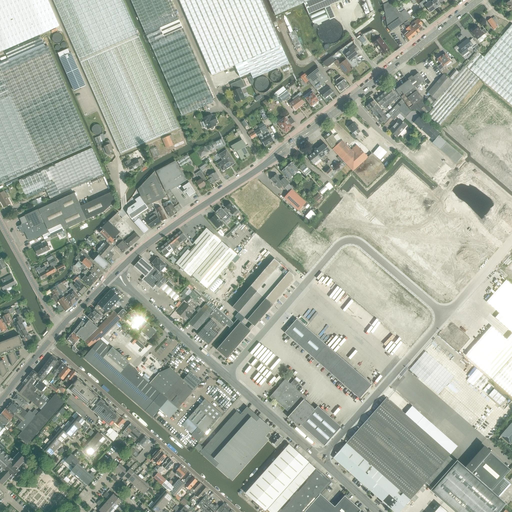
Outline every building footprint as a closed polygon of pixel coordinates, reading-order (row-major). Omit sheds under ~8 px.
[(0,0),(0,52),(4,51),(59,28),(58,27),(46,0),(0,0)] [(74,49),(120,154),(179,128),(124,2),(124,3),(122,0),(52,0),(65,28),(74,49)] [(159,29),(179,21),(170,0),(130,0),(144,30),(182,116),(215,102),(183,30),(163,38),(159,29)] [(261,0),(179,0),(212,75),(235,65),(281,45),(261,0)] [(268,0),(275,15),(303,3),(310,0),(268,0)] [(341,0),(310,0),(303,3),(308,14),(338,1),(341,0)] [(428,0),(424,0),(419,4),(422,8),(425,6),(430,13),(435,9),(430,2),(429,0),(428,0)] [(428,0),(429,0),(430,2),(435,9),(441,5),(440,3),(443,1),(442,0),(428,0)] [(400,13),(396,9),(393,1),(384,5),(387,27),(391,32),(406,21),(404,19),(402,16),(400,13)] [(494,30),(498,27),(491,18),(487,21),(494,30)] [(410,26),(408,21),(404,23),(404,24),(406,25),(408,28),(409,26),(416,35),(423,29),(420,26),(422,24),(418,19),(410,26)] [(183,30),(179,21),(159,29),(163,38),(183,30)] [(511,24),(492,48),(484,58),(476,51),(464,65),(470,71),(472,72),(511,106),(511,24)] [(409,26),(408,28),(405,30),(407,32),(404,35),(409,41),(416,35),(409,26)] [(471,32),(477,40),(479,42),(480,42),(483,40),(483,39),(483,38),(486,36),(484,34),(486,33),(484,29),(481,31),(478,27),(474,30),(474,29),(471,31),(472,32),(471,32)] [(299,55),(305,52),(294,31),(289,33),(299,55)] [(65,40),(64,38),(63,37),(62,36),(60,35),(58,35),(57,36),(56,36),(55,37),(55,38),(54,40),(54,41),(55,42),(55,44),(56,44),(57,45),(59,45),(61,45),(62,45),(63,44),(63,43),(64,42),(64,41),(65,40)] [(26,198),(46,190),(55,186),(59,194),(91,180),(97,177),(100,176),(104,174),(47,45),(45,46),(41,37),(5,53),(8,59),(0,62),(0,185),(17,178),(18,178),(18,180),(26,198)] [(380,38),(373,43),(376,47),(375,48),(375,49),(375,50),(376,50),(377,50),(378,50),(381,54),(387,50),(386,49),(388,48),(380,38)] [(469,41),(468,39),(458,46),(461,50),(459,52),(463,56),(469,51),(468,50),(470,48),(471,50),(477,45),(472,39),(469,41)] [(281,45),(235,65),(240,77),(250,73),(253,78),(289,63),(281,45)] [(349,48),(344,52),(346,54),(345,55),(349,60),(350,60),(351,62),(356,59),(354,56),(357,54),(356,52),(358,50),(354,45),(349,49),(349,48)] [(68,49),(58,53),(60,58),(59,58),(74,91),(86,86),(71,53),(70,53),(68,49)] [(437,67),(442,75),(447,71),(444,67),(451,62),(451,61),(451,60),(450,59),(449,58),(445,53),(441,57),(440,56),(440,57),(439,56),(437,57),(437,59),(441,64),(437,67)] [(337,60),(335,61),(332,57),(331,56),(328,59),(331,63),(331,64),(334,62),(338,67),(339,66),(346,75),(353,69),(346,60),(340,64),(337,60)] [(427,116),(439,126),(479,79),(465,67),(452,82),(436,100),(431,106),(434,108),(427,116)] [(318,68),(306,78),(315,90),(327,80),(318,68)] [(412,76),(407,79),(409,80),(411,83),(421,76),(418,73),(413,77),(412,76)] [(428,93),(436,100),(452,82),(443,74),(428,93)] [(421,76),(411,83),(414,88),(415,87),(418,85),(424,81),(421,77),(421,76)] [(348,87),(345,83),(346,82),(344,80),(343,80),(341,77),(335,80),(338,84),(336,85),(341,92),(348,87)] [(271,87),(271,85),(270,84),(269,82),(268,81),(267,80),(266,79),(265,79),(263,79),(262,79),(260,80),(259,80),(258,81),(257,82),(256,83),(256,85),(256,87),(256,88),(256,89),(257,91),(258,92),(259,93),(260,93),(261,94),(263,94),(264,94),(266,94),(267,93),(268,92),(269,91),(270,90),(270,88),(271,87)] [(245,98),(240,88),(244,87),(241,80),(231,85),(233,91),(235,97),(234,98),(236,102),(245,98)] [(409,80),(394,91),(401,100),(404,103),(405,103),(410,110),(416,110),(423,116),(431,110),(414,88),(411,83),(409,80)] [(333,92),(328,86),(320,93),(325,98),(333,92)] [(397,98),(390,89),(386,91),(391,97),(393,101),(397,98)] [(312,90),(303,96),(311,106),(312,107),(315,105),(314,104),(318,101),(315,97),(316,96),(312,90)] [(287,91),(277,98),(280,102),(282,101),(283,102),(291,96),(287,91)] [(386,91),(382,94),(387,101),(390,104),(391,102),(389,99),(391,97),(386,91)] [(295,110),(304,103),(300,97),(299,97),(298,94),(292,99),(294,101),(290,104),(295,110)] [(386,106),(390,104),(387,101),(382,94),(379,97),(386,106)] [(429,105),(434,101),(431,96),(425,100),(429,105)] [(375,100),(380,106),(383,109),(384,108),(386,106),(379,97),(375,100)] [(374,101),(366,107),(369,111),(370,110),(377,104),(374,101)] [(272,106),(268,102),(262,106),(263,108),(265,111),(272,106)] [(370,110),(372,114),(379,108),(377,104),(370,110)] [(399,109),(398,110),(401,112),(406,117),(411,111),(404,104),(403,104),(402,106),(400,108),(399,109)] [(375,117),(376,117),(376,116),(382,111),(379,108),(372,114),(375,117)] [(391,117),(391,118),(393,120),(401,112),(398,110),(397,111),(396,112),(394,114),(392,116),(391,117)] [(376,116),(376,117),(379,120),(385,115),(382,111),(376,116)] [(204,121),(200,123),(202,128),(206,126),(207,129),(210,128),(210,129),(211,129),(212,129),(213,129),(214,128),(213,127),(216,125),(215,124),(217,123),(214,115),(212,116),(211,115),(203,118),(204,121)] [(382,124),(383,122),(385,124),(389,120),(385,115),(379,120),(382,124)] [(291,127),(290,125),(290,124),(287,120),(288,119),(286,116),(281,120),(279,118),(272,123),(274,126),(278,123),(285,132),(285,131),(286,132),(289,130),(288,129),(289,128),(291,127)] [(413,123),(426,134),(434,141),(432,143),(456,164),(462,156),(439,136),(440,134),(432,127),(420,116),(413,123)] [(399,120),(390,131),(397,137),(399,133),(401,135),(403,135),(405,132),(405,130),(403,129),(406,126),(401,122),(399,120)] [(358,134),(360,132),(358,129),(359,129),(358,127),(358,126),(357,124),(355,124),(355,125),(354,123),(351,125),(349,125),(348,126),(348,127),(347,127),(352,134),(350,135),(354,139),(356,137),(354,135),(357,133),(358,134)] [(103,129),(103,128),(102,127),(101,125),(100,125),(99,124),(97,124),(95,125),(94,125),(94,126),(93,127),(92,129),(93,131),(94,133),(95,134),(97,134),(99,134),(100,134),(101,133),(102,132),(102,131),(103,130),(103,129)] [(264,125),(254,132),(256,136),(258,135),(264,146),(274,141),(264,125)] [(252,130),(248,132),(251,139),(256,136),(254,132),(252,130)] [(337,134),(334,136),(331,132),(324,137),(332,149),(337,154),(347,145),(342,141),(337,134)] [(174,140),(172,135),(162,139),(166,148),(173,145),(171,141),(174,140)] [(102,140),(100,136),(94,138),(98,146),(104,144),(102,140)] [(222,139),(212,143),(215,149),(224,145),(222,139)] [(107,155),(113,152),(111,147),(112,147),(109,140),(106,142),(107,145),(104,146),(107,155)] [(249,155),(244,147),(246,146),(242,140),(231,147),(235,152),(237,151),(241,159),(249,155)] [(330,151),(325,144),(317,150),(315,148),(314,149),(315,151),(314,151),(315,152),(320,159),(323,163),(328,159),(324,155),(330,151)] [(357,145),(351,150),(347,145),(337,154),(338,156),(337,158),(342,163),(343,161),(353,171),(368,157),(357,145)] [(201,157),(208,152),(204,146),(197,151),(201,157)] [(379,146),(373,154),(380,160),(387,153),(379,146)] [(156,147),(150,150),(154,158),(160,155),(156,147)] [(235,163),(226,150),(219,155),(223,161),(218,164),(223,171),(235,163)] [(315,152),(308,158),(313,164),(320,159),(315,152)] [(197,166),(202,163),(195,153),(190,156),(197,166)] [(180,166),(188,162),(191,160),(188,154),(177,161),(180,166)] [(372,154),(368,157),(353,171),(367,186),(387,168),(372,154)] [(138,160),(138,159),(131,162),(130,159),(122,163),(125,169),(128,168),(129,170),(140,165),(140,164),(138,161),(138,160)] [(156,171),(162,183),(161,183),(163,187),(164,187),(166,192),(169,189),(171,191),(181,184),(183,187),(185,191),(183,192),(185,194),(186,193),(189,197),(196,193),(175,161),(156,171)] [(301,173),(291,163),(286,168),(295,178),(301,173)] [(306,175),(308,173),(310,172),(303,164),(299,167),(306,175)] [(402,165),(394,175),(397,178),(400,180),(408,171),(402,165)] [(332,170),(329,166),(324,171),(327,175),(332,170)] [(281,172),(290,182),(293,180),(295,178),(286,168),(281,172)] [(155,171),(138,189),(141,196),(140,197),(140,196),(140,197),(148,209),(151,207),(153,206),(152,203),(166,197),(166,196),(165,196),(164,192),(162,188),(160,183),(155,171)] [(206,180),(200,171),(195,174),(197,177),(199,176),(201,179),(202,179),(204,182),(206,180)] [(219,180),(220,179),(215,172),(214,172),(213,171),(209,173),(207,174),(210,180),(209,180),(209,179),(207,180),(210,185),(212,183),(216,181),(217,181),(219,180)] [(408,171),(400,180),(404,184),(412,174),(408,171)] [(284,187),(288,192),(292,188),(290,186),(288,184),(289,183),(284,178),(281,180),(276,174),(271,180),(278,189),(282,186),(284,188),(284,187)] [(412,174),(404,184),(408,187),(416,178),(412,174)] [(12,183),(18,180),(18,178),(5,184),(7,187),(13,184),(12,183)] [(416,178),(408,187),(412,191),(420,181),(417,178),(416,178)] [(202,179),(201,179),(196,182),(200,189),(206,185),(204,182),(202,179)] [(420,181),(412,191),(416,195),(425,185),(420,181)] [(425,185),(416,195),(420,198),(429,189),(428,188),(425,185)] [(46,190),(50,198),(59,194),(55,186),(46,190)] [(353,188),(349,192),(359,201),(363,197),(353,188)] [(298,211),(306,203),(291,189),(284,197),(298,211)] [(429,189),(420,198),(427,204),(435,194),(429,189)] [(11,204),(4,192),(0,193),(0,200),(4,208),(11,204)] [(43,235),(44,239),(104,212),(116,201),(111,192),(80,206),(74,193),(25,215),(25,216),(19,218),(21,224),(21,225),(18,226),(21,233),(24,231),(29,241),(43,235)] [(348,193),(346,197),(356,205),(359,201),(349,192),(348,193)] [(387,197),(396,205),(400,201),(390,192),(387,197)] [(316,202),(322,197),(319,194),(313,198),(316,202)] [(128,208),(127,212),(132,219),(144,233),(148,229),(140,220),(138,218),(137,216),(139,215),(140,214),(147,209),(148,209),(140,197),(135,200),(137,202),(128,208)] [(346,197),(342,201),(352,209),(356,205),(346,197)] [(383,201),(393,209),(396,205),(387,197),(383,201)] [(41,198),(31,202),(33,206),(42,202),(41,198)] [(170,218),(177,213),(170,200),(167,201),(169,206),(165,208),(170,218)] [(342,201),(338,205),(348,214),(352,209),(342,201)] [(379,205),(389,213),(393,209),(383,201),(379,205)] [(400,201),(396,205),(405,212),(409,208),(400,201)] [(235,216),(238,213),(236,211),(237,210),(234,206),(233,206),(231,203),(229,204),(228,204),(225,206),(225,208),(231,215),(233,213),(235,216)] [(336,207),(335,209),(345,218),(348,214),(338,205),(336,207)] [(376,209),(385,217),(389,213),(379,205),(376,209)] [(396,205),(393,209),(401,216),(405,212),(396,205)] [(156,210),(158,215),(161,221),(166,219),(160,206),(155,209),(156,210)] [(216,212),(222,219),(221,219),(224,222),(231,216),(224,208),(222,210),(220,208),(216,212)] [(306,217),(304,219),(308,223),(310,221),(311,221),(317,215),(316,215),(317,213),(313,209),(311,211),(311,210),(305,216),(306,217)] [(335,209),(331,213),(341,222),(345,218),(335,209)] [(376,209),(372,213),(382,221),(385,217),(376,209)] [(393,209),(389,213),(398,221),(401,217),(401,216),(393,209)] [(152,218),(146,221),(152,228),(157,224),(157,225),(161,222),(156,216),(158,215),(156,210),(150,215),(152,218)] [(331,213),(328,217),(338,226),(341,222),(331,213)] [(369,217),(378,226),(382,221),(372,213),(369,217)] [(389,213),(385,217),(394,225),(398,221),(389,213)] [(109,221),(102,228),(103,229),(115,241),(111,244),(114,247),(116,245),(116,246),(123,240),(125,242),(136,232),(134,230),(122,218),(121,219),(117,214),(109,221)] [(217,229),(223,224),(215,215),(210,220),(217,229)] [(328,217),(324,221),(334,230),(337,226),(338,226),(328,217)] [(365,221),(374,230),(378,226),(369,217),(365,221)] [(385,217),(382,221),(390,229),(394,225),(385,217)] [(324,221),(320,226),(330,234),(334,230),(324,221)] [(361,226),(360,228),(369,236),(374,230),(365,221),(361,226)] [(382,221),(378,226),(387,233),(390,229),(382,221)] [(239,223),(230,231),(232,234),(241,225),(239,223)] [(320,226),(317,230),(327,239),(330,234),(320,226)] [(378,226),(374,230),(383,237),(387,233),(378,226)] [(183,254),(181,257),(176,263),(191,276),(192,275),(207,289),(208,288),(218,277),(227,266),(237,255),(207,228),(205,230),(201,231),(202,233),(194,243),(196,245),(190,251),(188,249),(187,250),(183,254)] [(115,241),(103,229),(101,232),(100,233),(107,240),(111,244),(115,241)] [(374,230),(369,236),(375,241),(378,243),(383,237),(374,230)] [(188,239),(181,231),(177,233),(184,242),(188,239)] [(136,232),(125,242),(130,247),(140,238),(136,232)] [(174,236),(181,245),(184,242),(177,233),(174,236)] [(180,245),(173,237),(170,240),(177,248),(180,245)] [(123,240),(116,246),(123,253),(125,251),(130,247),(125,242),(123,240)] [(170,240),(167,242),(174,251),(177,248),(170,240)] [(114,255),(110,251),(113,248),(106,241),(101,246),(112,257),(114,255)] [(50,250),(47,242),(36,247),(39,255),(50,250)] [(167,242),(164,245),(171,253),(174,251),(167,242)] [(161,251),(164,254),(166,257),(171,253),(164,245),(160,248),(163,250),(161,251)] [(104,258),(106,255),(110,259),(112,257),(101,246),(96,251),(99,254),(104,258)] [(86,258),(84,257),(79,252),(76,258),(81,262),(82,262),(91,270),(95,266),(86,258)] [(99,254),(93,260),(103,269),(104,268),(106,270),(108,268),(106,266),(109,263),(104,258),(99,254)] [(237,255),(232,261),(233,261),(235,263),(240,257),(238,255),(237,255)] [(145,277),(152,268),(142,258),(134,267),(145,277)] [(155,265),(152,268),(145,277),(144,278),(142,279),(143,280),(151,287),(153,289),(153,288),(154,287),(156,285),(159,288),(166,280),(163,277),(162,276),(163,274),(163,272),(166,268),(166,267),(165,266),(165,265),(159,260),(157,259),(154,262),(153,263),(155,265)] [(275,260),(232,308),(254,326),(263,316),(264,317),(264,316),(269,310),(286,290),(286,291),(294,281),(292,276),(293,276),(293,275),(290,272),(289,272),(282,267),(278,271),(277,270),(282,265),(281,265),(279,263),(278,263),(275,260)] [(54,267),(58,265),(55,261),(50,264),(52,267),(47,270),(45,271),(46,273),(46,274),(47,274),(48,276),(56,272),(54,267)] [(99,279),(90,271),(88,269),(86,271),(84,269),(86,267),(79,261),(75,266),(84,274),(84,275),(85,276),(85,275),(94,283),(99,279)] [(66,268),(63,263),(56,267),(59,272),(66,268)] [(36,269),(42,279),(48,276),(47,274),(46,274),(46,273),(45,271),(47,270),(45,266),(41,269),(40,267),(36,269)] [(91,270),(90,271),(99,279),(103,273),(95,266),(91,270)] [(12,286),(16,284),(11,274),(3,278),(5,282),(0,285),(3,290),(7,289),(8,290),(9,290),(10,290),(11,290),(12,289),(12,288),(12,287),(12,286)] [(73,286),(77,289),(81,294),(83,295),(85,293),(84,291),(87,289),(82,284),(77,280),(79,278),(78,277),(76,275),(71,280),(74,283),(75,282),(76,283),(73,286)] [(79,278),(81,280),(82,279),(90,287),(94,283),(85,275),(85,276),(83,278),(79,275),(78,277),(79,278)] [(218,277),(208,288),(214,293),(223,282),(218,277)] [(506,280),(486,302),(491,306),(499,313),(495,317),(511,332),(511,357),(493,379),(505,389),(511,395),(511,285),(506,280)] [(174,286),(168,281),(165,284),(171,290),(174,286)] [(68,291),(67,289),(62,282),(57,286),(62,293),(64,295),(72,306),(76,302),(70,293),(68,291)] [(71,288),(70,289),(68,291),(70,293),(76,302),(80,298),(75,292),(77,290),(73,286),(71,283),(70,284),(70,286),(71,288)] [(56,288),(51,292),(58,301),(62,299),(60,297),(59,294),(60,294),(56,288)] [(184,300),(188,303),(189,304),(192,300),(194,302),(200,296),(207,303),(206,304),(189,323),(196,330),(196,329),(199,332),(219,310),(195,289),(188,295),(184,300)] [(95,307),(99,311),(105,316),(107,318),(115,312),(111,308),(119,300),(110,291),(103,298),(102,300),(95,307)] [(63,294),(60,297),(62,299),(58,301),(61,305),(58,308),(60,311),(64,309),(65,311),(71,307),(63,294)] [(192,309),(186,304),(178,313),(184,318),(186,316),(189,319),(193,314),(190,311),(192,309)] [(5,315),(2,316),(6,324),(13,321),(10,314),(12,313),(12,312),(11,312),(13,311),(14,311),(12,308),(9,310),(7,309),(4,310),(4,312),(5,315)] [(95,309),(91,313),(99,320),(103,316),(95,309)] [(127,312),(124,316),(132,324),(131,325),(131,326),(136,332),(146,322),(142,317),(141,317),(140,317),(139,317),(135,313),(135,311),(134,310),(132,310),(131,309),(128,311),(127,312)] [(99,328),(84,342),(91,348),(100,339),(118,322),(124,316),(127,312),(124,310),(123,310),(118,315),(115,312),(107,318),(105,321),(100,326),(99,328)] [(219,310),(199,332),(197,334),(203,339),(225,315),(219,310)] [(91,313),(88,317),(96,324),(99,320),(91,313)] [(222,329),(230,320),(225,315),(203,339),(209,344),(222,329)] [(17,322),(15,323),(16,326),(17,327),(19,331),(23,328),(23,329),(25,328),(28,326),(25,321),(23,323),(20,316),(16,318),(17,322)] [(359,398),(371,385),(297,319),(285,333),(359,398)] [(82,321),(74,332),(81,338),(83,339),(81,342),(82,343),(84,342),(99,328),(95,325),(89,320),(86,324),(82,321)] [(240,322),(216,350),(227,359),(250,332),(251,332),(251,331),(240,322)] [(157,330),(153,327),(152,328),(147,324),(141,331),(146,335),(145,336),(149,339),(150,339),(156,332),(156,331),(157,330)] [(491,326),(466,355),(493,379),(511,357),(511,333),(506,339),(496,331),(491,326)] [(23,328),(19,331),(19,332),(23,338),(28,334),(25,328),(23,329),(23,328)] [(74,332),(67,339),(74,345),(81,338),(74,332)] [(28,334),(23,338),(27,343),(32,339),(28,334)] [(13,337),(0,342),(0,354),(15,349),(14,348),(17,347),(18,347),(19,347),(20,347),(23,346),(24,346),(20,335),(19,335),(16,336),(14,337),(13,337)] [(100,339),(84,358),(153,417),(165,402),(168,400),(178,408),(188,397),(198,385),(200,383),(189,373),(188,375),(187,376),(187,375),(183,379),(170,368),(159,372),(159,373),(152,380),(149,383),(138,374),(139,373),(128,364),(130,362),(113,347),(111,349),(100,339)] [(8,354),(13,366),(12,366),(13,366),(18,359),(15,351),(8,354)] [(43,381),(58,361),(52,356),(38,373),(36,376),(43,381)] [(0,361),(0,372),(1,375),(1,376),(3,378),(8,372),(8,371),(8,372),(3,360),(0,361)] [(66,365),(60,360),(53,369),(55,370),(53,374),(55,376),(58,372),(59,374),(66,365)] [(71,370),(66,366),(58,376),(63,380),(71,370)] [(36,377),(36,376),(38,373),(38,374),(33,370),(26,379),(27,380),(33,384),(35,385),(42,391),(46,387),(40,382),(41,381),(36,377)] [(77,373),(73,370),(65,380),(68,383),(69,381),(70,380),(71,380),(73,380),(74,379),(74,378),(77,373)] [(100,399),(97,397),(98,396),(78,377),(66,390),(71,395),(73,393),(88,407),(90,405),(92,407),(90,409),(111,427),(114,423),(115,423),(115,422),(121,416),(120,416),(121,416),(100,398),(100,399)] [(33,387),(35,385),(33,384),(27,380),(26,379),(23,383),(23,384),(23,383),(34,392),(37,390),(33,387)] [(324,446),(341,427),(318,406),(315,409),(305,400),(306,398),(294,387),(298,383),(294,379),(290,384),(285,379),(269,397),(273,400),(274,399),(278,402),(291,414),(288,417),(299,427),(301,425),(324,446)] [(46,402),(34,392),(23,383),(23,384),(18,391),(30,401),(40,409),(46,402)] [(494,389),(489,395),(500,405),(506,399),(494,389)] [(25,409),(29,403),(17,394),(13,399),(25,409)] [(64,402),(62,400),(59,397),(56,394),(48,403),(56,411),(64,402)] [(387,398),(333,458),(348,471),(359,480),(394,511),(398,511),(421,487),(425,482),(449,456),(450,454),(458,446),(451,440),(444,448),(405,414),(387,398)] [(204,399),(187,418),(197,427),(194,431),(191,435),(198,441),(201,437),(222,414),(204,399)] [(168,400),(165,402),(175,411),(178,408),(168,400)] [(22,431),(18,436),(27,444),(48,420),(41,414),(40,415),(38,413),(35,417),(31,415),(30,414),(21,407),(21,408),(12,401),(6,408),(15,417),(20,420),(16,425),(22,431)] [(39,412),(38,413),(40,415),(41,414),(48,420),(56,411),(48,403),(39,412)] [(265,436),(268,433),(271,429),(247,407),(240,414),(236,411),(215,435),(210,440),(204,447),(202,445),(201,447),(198,444),(195,447),(200,452),(232,481),(267,441),(269,440),(265,436)] [(1,413),(13,423),(16,425),(20,420),(15,417),(6,408),(1,413)] [(33,413),(32,412),(30,414),(31,415),(35,417),(38,413),(39,412),(36,409),(33,413)] [(8,428),(13,423),(1,413),(0,415),(0,420),(6,425),(5,426),(8,428)] [(72,417),(75,419),(82,425),(86,421),(78,414),(78,415),(76,413),(72,417)] [(122,416),(121,416),(115,422),(115,423),(117,424),(116,426),(118,427),(119,426),(121,428),(124,425),(123,424),(126,421),(124,420),(124,418),(122,416)] [(75,419),(71,423),(79,429),(82,425),(75,419)] [(71,423),(70,421),(68,422),(65,425),(75,433),(79,429),(71,423)] [(510,445),(511,442),(511,421),(500,436),(510,445)] [(0,469),(0,470),(0,469),(0,482),(3,485),(7,480),(9,479),(10,480),(12,482),(14,480),(15,479),(17,480),(18,481),(18,480),(24,474),(20,470),(22,467),(21,465),(21,464),(26,459),(27,459),(19,452),(13,459),(10,456),(10,455),(9,455),(6,453),(6,452),(3,450),(6,446),(0,440),(0,439),(2,438),(0,436),(3,433),(4,433),(8,429),(0,422),(0,469)] [(131,423),(124,430),(129,434),(135,427),(131,423)] [(69,436),(71,438),(75,433),(65,425),(62,429),(69,435),(69,436)] [(56,431),(58,433),(65,440),(69,436),(69,435),(62,429),(60,427),(56,431)] [(107,431),(110,434),(108,437),(113,441),(119,435),(110,427),(107,431)] [(134,442),(142,433),(135,427),(129,434),(131,437),(130,439),(134,442)] [(107,440),(105,439),(105,438),(98,432),(94,436),(103,444),(107,440)] [(58,433),(55,437),(62,444),(65,440),(58,433)] [(283,439),(276,433),(273,437),(274,438),(271,442),(271,443),(273,444),(274,444),(276,446),(279,443),(279,444),(282,441),(281,440),(283,439)] [(94,436),(91,440),(99,448),(103,444),(94,436)] [(116,439),(115,440),(120,444),(121,443),(123,440),(119,436),(116,439)] [(137,445),(135,446),(137,448),(137,449),(141,452),(151,441),(144,436),(137,444),(137,445)] [(55,437),(51,441),(58,448),(62,444),(55,437)] [(51,441),(49,440),(45,444),(55,452),(58,448),(51,441)] [(91,440),(87,444),(96,452),(99,448),(91,440)] [(42,448),(51,456),(55,452),(45,444),(42,448)] [(88,453),(91,455),(92,456),(96,452),(87,444),(84,449),(87,452),(87,453),(88,453)] [(309,462),(289,444),(245,493),(266,511),(267,509),(309,462)] [(449,456),(425,482),(432,488),(430,490),(455,511),(497,511),(506,503),(504,502),(499,497),(511,484),(504,477),(511,469),(489,451),(491,450),(485,445),(465,468),(457,461),(455,463),(449,456)] [(152,462),(155,459),(156,458),(161,452),(163,450),(159,447),(151,456),(153,458),(150,461),(152,462)] [(162,452),(161,452),(156,458),(157,460),(155,462),(158,464),(159,463),(160,464),(161,462),(162,462),(163,461),(163,460),(167,456),(164,454),(163,452),(162,452)] [(71,454),(65,461),(69,465),(76,457),(71,454)] [(78,463),(80,461),(76,457),(69,465),(73,468),(78,463)] [(167,480),(166,479),(160,474),(165,468),(168,470),(174,463),(169,458),(161,467),(158,464),(149,475),(153,478),(154,477),(162,485),(167,480)] [(267,509),(269,511),(358,511),(360,510),(345,496),(335,507),(320,494),(329,484),(328,483),(330,481),(316,468),(311,464),(309,462),(267,509)] [(73,468),(71,471),(72,471),(75,474),(82,467),(78,463),(73,468)] [(120,463),(113,471),(117,475),(124,467),(120,463)] [(189,473),(181,466),(175,472),(181,477),(183,478),(189,473)] [(75,474),(80,478),(86,470),(82,467),(75,474)] [(122,478),(124,476),(128,471),(124,467),(117,475),(122,478)] [(130,468),(128,471),(124,476),(128,480),(134,472),(130,468)] [(80,478),(82,480),(84,481),(90,474),(86,470),(80,478)] [(93,475),(94,473),(92,472),(84,481),(88,485),(95,477),(93,475)] [(128,480),(132,483),(138,476),(134,472),(128,480)] [(187,482),(188,480),(192,476),(189,473),(183,478),(187,482)] [(132,483),(136,487),(142,479),(138,476),(132,483)] [(198,481),(197,480),(193,476),(185,485),(184,487),(188,491),(190,489),(198,481)] [(173,486),(175,484),(168,477),(166,479),(167,480),(173,486)] [(136,487),(140,490),(146,483),(142,479),(136,487)] [(171,492),(175,496),(177,494),(184,487),(185,485),(179,479),(175,484),(173,486),(175,488),(171,492)] [(175,488),(173,486),(167,480),(162,485),(171,492),(175,488)] [(202,484),(199,481),(191,490),(194,493),(202,484)] [(140,490),(144,494),(151,486),(146,483),(140,490)] [(209,490),(203,485),(192,498),(195,501),(198,497),(201,499),(209,490)] [(173,501),(171,499),(173,497),(165,490),(162,495),(171,503),(173,501)] [(119,506),(123,502),(114,494),(110,498),(117,504),(119,506)] [(169,506),(170,505),(171,503),(162,495),(158,499),(166,505),(167,504),(169,506)] [(198,504),(201,507),(208,500),(207,499),(209,497),(206,495),(198,504)] [(110,498),(106,502),(114,508),(117,504),(110,498)] [(187,504),(189,501),(185,498),(181,502),(185,506),(187,504)] [(158,499),(155,503),(162,509),(166,505),(158,499)] [(211,502),(208,500),(201,507),(204,510),(211,502)] [(106,502),(103,506),(109,511),(110,511),(114,508),(106,502)] [(207,511),(214,505),(211,502),(204,510),(206,511),(207,511)] [(151,507),(156,511),(159,511),(162,509),(155,503),(151,507)] [(216,510),(214,511),(221,511),(227,506),(224,503),(217,510),(216,510)]
